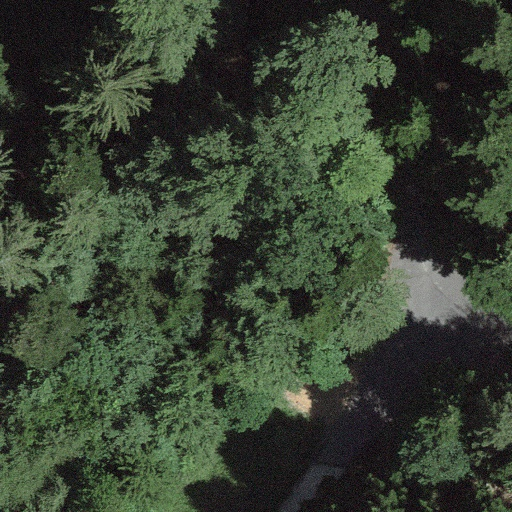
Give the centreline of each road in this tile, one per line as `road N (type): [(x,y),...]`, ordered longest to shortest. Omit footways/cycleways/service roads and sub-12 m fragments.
road 1 (track): [(432,332),(382,0)]
road 2 (track): [(432,332),(298,511)]
